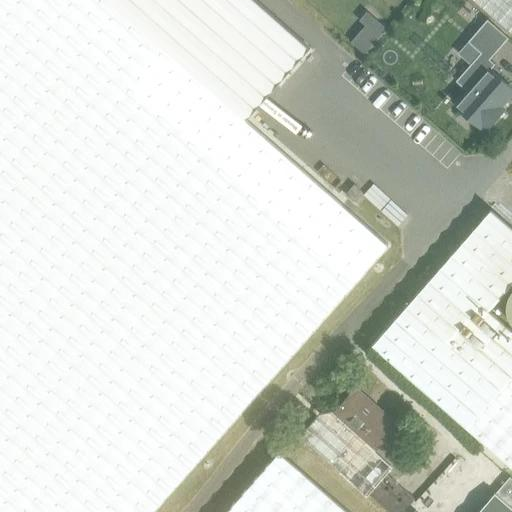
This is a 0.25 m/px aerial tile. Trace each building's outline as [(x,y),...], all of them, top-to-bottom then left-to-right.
[(0,0),(0,511),(151,511),(387,244),(245,120),(109,0),(0,0)] [(255,0),(109,0),(245,120),(309,47),(255,0)] [(511,0),(471,0),(511,36),(511,0)] [(365,25),(351,41),(364,53),(387,28),(373,16),(365,25)] [(481,125),(485,128),(502,110),(498,106),(511,90),(511,89),(489,69),(494,63),(489,59),(508,37),(506,36),(487,19),(468,41),(481,52),(457,80),(461,84),(469,91),(455,106),(479,127),(481,125)] [(354,184),(345,193),(353,201),(362,191),(354,184)] [(511,378),(511,332),(488,311),(511,283),(511,230),(489,211),(371,347),(466,430),(511,378)] [(511,511),(511,378),(466,430),(511,470),(511,511),(345,511),(278,453),(226,511),(511,511)] [(376,448),(396,426),(355,390),(335,412),(376,448)] [(366,493),(387,511),(401,511),(412,500),(384,474),(390,466),(330,413),(320,414),(300,437),(364,495),(366,493)] [(511,511),(511,478),(510,476),(496,492),(495,491),(475,511),(511,511)]
